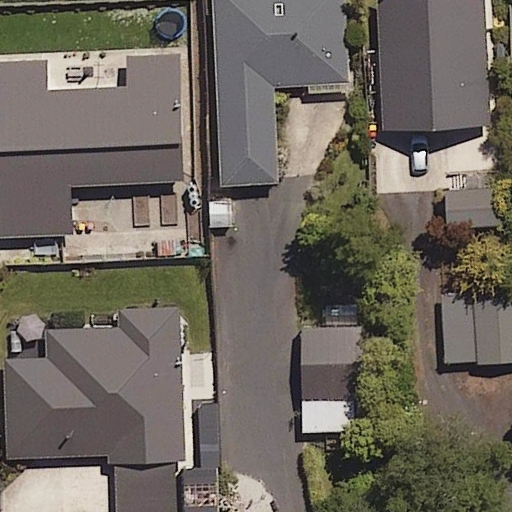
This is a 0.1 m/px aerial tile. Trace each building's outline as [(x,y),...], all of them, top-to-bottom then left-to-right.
[(347,87),(344,0),(216,0),(221,184),(278,183),(276,89),(347,87)] [(484,0),(379,0),(387,132),(492,126),(484,0)] [(181,53),(65,56),(66,93),(47,93),(46,62),(0,63),(0,236),(72,235),(70,186),(184,183),(181,53)] [(499,190),(379,195),(380,231),(501,226),(499,190)] [(511,297),(448,298),(449,362),(511,361),(511,297)] [(183,309),(117,310),(117,328),(5,329),(6,460),(183,460),(183,309)] [(360,400),(360,327),(304,327),(304,400),(360,400)]
